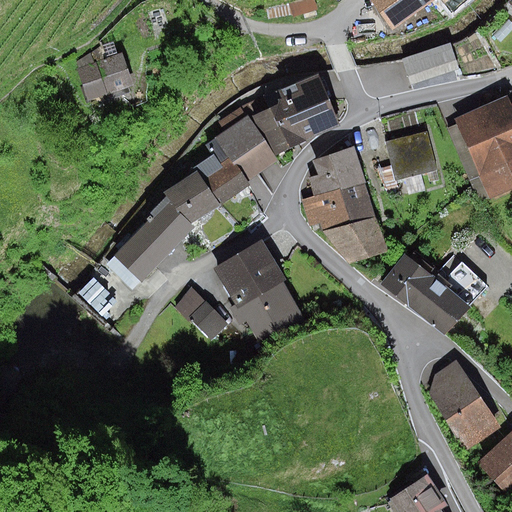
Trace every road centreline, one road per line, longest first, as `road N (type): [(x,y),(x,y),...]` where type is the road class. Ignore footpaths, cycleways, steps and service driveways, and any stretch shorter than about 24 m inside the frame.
road 1 (residential): [(402,328),(294,224),(285,189),(299,161),(365,111)]
road 2 (residential): [(511,72),(365,111)]
road 3 (residential): [(402,328),(455,355),(511,408)]
